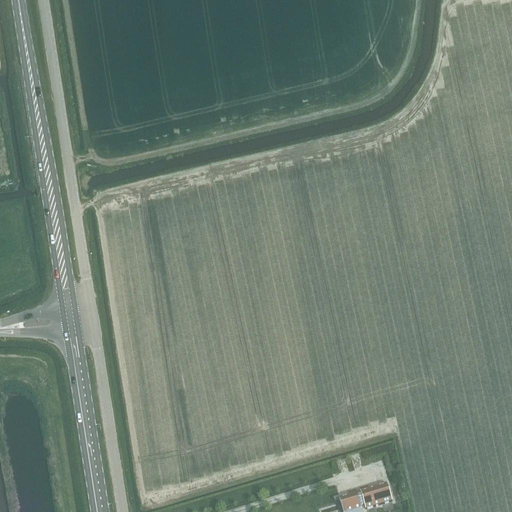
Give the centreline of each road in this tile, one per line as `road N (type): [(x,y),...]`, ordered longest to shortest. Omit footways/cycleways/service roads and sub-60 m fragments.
road 1 (primary): [(69,316),(18,0)]
road 2 (unclassified): [(91,313),(42,0)]
road 3 (unclassified): [(121,511),(91,313)]
road 4 (primary): [(98,511),(69,316)]
